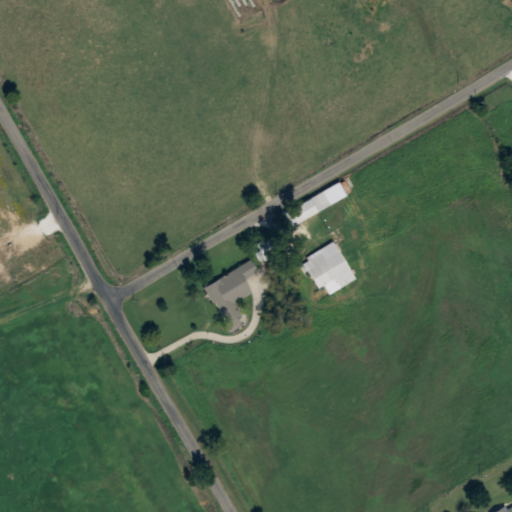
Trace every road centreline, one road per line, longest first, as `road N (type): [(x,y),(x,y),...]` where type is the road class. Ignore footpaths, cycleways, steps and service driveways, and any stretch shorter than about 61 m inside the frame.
road 1 (residential): [(111,304),(511,67)]
road 2 (residential): [(231,511),(0,108)]
